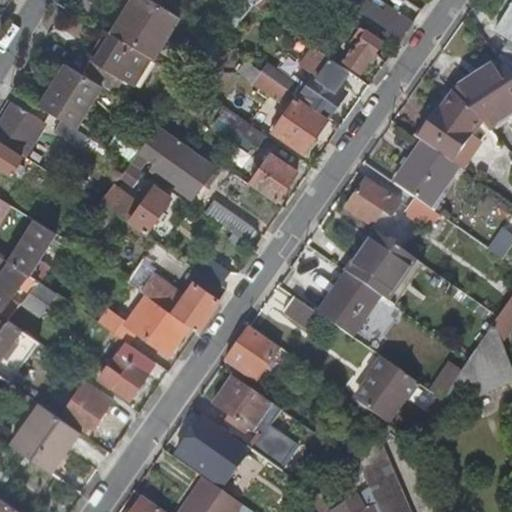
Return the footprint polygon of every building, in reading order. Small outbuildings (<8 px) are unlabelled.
[(155,61),(182,20),(150,0),(134,0),(113,35),(151,58),(155,61)] [(232,17),(240,22),(253,5),(245,0),(232,17)] [(346,0),(342,7),(380,33),(399,46),(409,31),(365,0),(346,0)] [(377,38),(380,33),(342,7),(332,23),(359,41),(345,62),(361,73),(369,61),(373,64),(378,56),(374,54),(383,42),(377,38)] [(509,10),(491,40),(511,52),(511,54),(501,65),(502,66),(511,81),(511,7),(509,10)] [(132,87),(151,58),(113,35),(108,32),(90,61),(76,52),(68,65),(103,87),(114,94),(123,81),(132,87)] [(336,91),(350,72),(312,46),(299,64),(319,78),(309,92),(273,68),(268,76),(289,91),(297,96),(320,112),(322,108),(332,114),(344,97),(336,91)] [(240,72),(255,82),(262,72),(247,62),(240,72)] [(476,83),(502,66),(501,65),(499,62),(473,79),(476,83)] [(77,129),(103,87),(68,65),(65,64),(39,106),(77,129)] [(490,131),(511,115),(511,81),(502,66),(476,83),(473,79),(452,93),(453,94),(482,122),(488,129),(490,131)] [(284,98),(289,91),(268,76),(262,72),(255,82),(282,101),(284,98)] [(292,104),(297,96),(289,91),(284,98),(292,104)] [(454,164),(482,122),(453,94),(441,113),(437,111),(417,140),(423,144),(454,164)] [(314,140),(329,118),(320,112),(297,96),(292,104),(273,131),(305,153),(306,152),(309,154),(317,142),(314,140)] [(12,102),(0,121),(0,139),(19,151),(39,119),(12,102)] [(263,148),(270,138),(228,109),(216,126),(251,150),(256,143),(263,148)] [(493,134),(511,121),(511,115),(490,131),(493,134)] [(461,169),(488,129),(482,122),(454,164),(459,168),(461,169)] [(214,166),(158,128),(138,153),(154,164),(151,169),(188,195),(196,184),(208,184),(217,172),(214,166)] [(134,156),(141,139),(117,129),(110,146),(134,156)] [(0,143),(0,167),(11,174),(22,157),(0,143)] [(430,210),(459,168),(454,164),(423,144),(395,186),(414,199),(430,210)] [(251,184),(277,202),(298,171),(273,153),(251,184)] [(399,204),(366,180),(346,210),(372,228),(382,214),(389,219),(399,204)] [(155,187),(140,208),(130,221),(146,232),(171,198),(155,187)] [(109,207),(130,221),(140,208),(118,194),(109,207)] [(0,226),(13,205),(0,196),(0,226)] [(433,228),(441,217),(430,210),(414,199),(404,214),(409,218),(411,214),(433,228)] [(214,201),(205,214),(247,244),(256,230),(214,201)] [(490,253),(508,259),(511,247),(511,232),(499,228),(490,253)] [(377,233),(348,275),(381,298),(387,302),(417,260),(377,233)] [(30,292),(38,280),(0,256),(0,308),(2,310),(0,312),(0,314),(9,320),(20,305),(11,298),(20,286),(30,292)] [(206,257),(197,270),(219,286),(229,273),(206,257)] [(353,339),(381,298),(348,275),(347,274),(319,316),(353,339)] [(154,275),(142,293),(148,297),(152,300),(190,326),(199,332),(220,301),(195,284),(187,297),(154,275)] [(40,315),(56,293),(42,283),(39,281),(22,303),(40,315)] [(169,356),(190,326),(152,300),(148,297),(128,324),(109,312),(101,324),(128,344),(136,332),(169,356)] [(308,333),(319,316),(293,298),(282,314),(308,333)] [(503,342),(511,329),(511,299),(500,317),(496,323),(503,342)] [(0,359),(22,329),(9,320),(0,331),(0,359)] [(485,384),(511,370),(511,364),(503,342),(496,323),(471,359),(461,372),(472,400),(488,393),(485,384)] [(257,385),(281,350),(249,328),(224,363),(257,385)] [(0,375),(6,380),(35,338),(22,329),(0,359),(0,375)] [(130,399),(156,363),(130,345),(113,369),(109,366),(107,370),(99,365),(94,372),(101,377),(100,379),(130,399)] [(293,374),(300,363),(289,356),(282,366),(293,374)] [(373,362),(365,358),(349,391),(357,395),(373,362)] [(373,377),(356,402),(386,423),(403,398),(407,401),(418,384),(381,358),(370,375),(373,377)] [(434,389),(447,396),(462,369),(448,361),(434,389)] [(250,438),(273,405),(268,402),(259,396),(233,378),(213,406),(239,423),(235,428),(250,438)] [(86,381),(74,399),(63,414),(90,434),(114,399),(96,386),(96,387),(86,381)] [(56,409),(63,414),(74,399),(66,395),(56,409)] [(52,473),(62,458),(59,456),(77,430),(41,405),(12,445),(52,473)] [(292,439),(302,425),(287,415),(278,429),(292,439)] [(237,470),(250,450),(225,433),(224,436),(202,421),(178,455),(200,470),(212,453),(237,470)] [(67,452),(81,433),(77,430),(59,456),(62,458),(67,461),(71,455),(67,452)] [(409,511),(379,438),(360,464),(371,489),(380,511),(409,511)] [(235,511),(241,505),(204,479),(180,511),(235,511)] [(380,511),(371,489),(331,511),(380,511)] [(0,511),(20,511),(0,497),(0,511)] [(323,499),(313,511),(327,511),(332,505),(323,499)] [(159,511),(143,500),(134,511),(159,511)]
